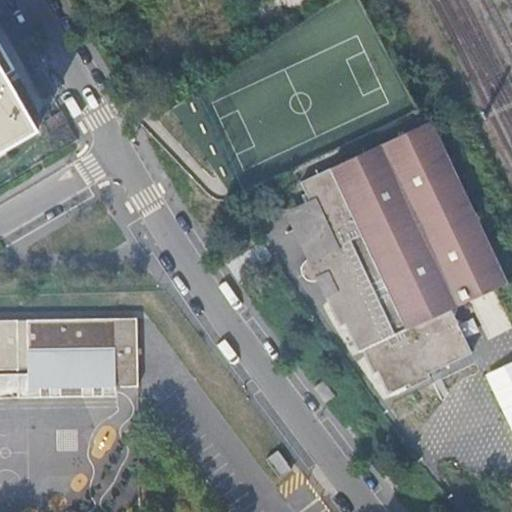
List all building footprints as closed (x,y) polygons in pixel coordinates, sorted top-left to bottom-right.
[(324,0),(274,0),(246,14),(260,40),(327,6),(324,0)] [(154,97),(198,78),(167,9),(124,28),(154,97)] [(0,149),(38,127),(6,72),(0,61),(0,53),(7,49),(0,37),(0,149)] [(0,53),(0,61),(6,72),(17,66),(7,49),(0,53)] [(506,281),(431,120),(430,120),(329,168),(329,167),(299,181),(310,205),(316,202),(336,245),(308,258),(304,261),(302,263),(301,267),(301,270),(302,273),(303,276),(305,278),(309,280),(313,280),(317,279),(328,274),(334,288),(324,293),(339,325),(344,323),(358,351),(362,349),(373,372),(377,370),(388,393),(408,383),(410,386),(430,377),(428,372),(471,352),(450,308),(506,281)] [(32,389),(142,386),(141,318),(0,320),(0,370),(22,370),(22,356),(31,356),(32,389)]
